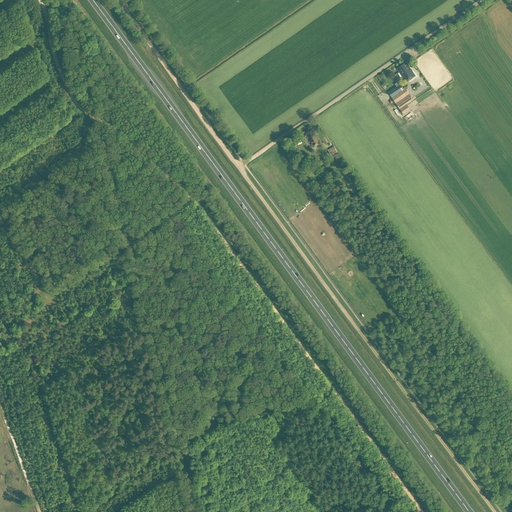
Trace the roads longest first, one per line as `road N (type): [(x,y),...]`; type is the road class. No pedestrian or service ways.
road 1 (trunk): [(468,511),(92,0)]
road 2 (track): [(102,120),(187,193),(421,511)]
road 3 (track): [(494,511),(238,168)]
road 4 (track): [(194,511),(127,243)]
road 5 (track): [(127,243),(102,120),(67,89),(39,0)]
road 6 (unclassified): [(480,0),(281,137)]
road 7 (track): [(238,168),(119,0)]
road 8 (track): [(127,243),(52,290),(0,225)]
